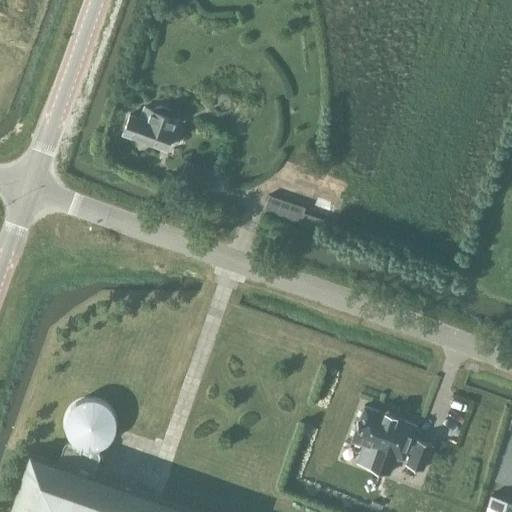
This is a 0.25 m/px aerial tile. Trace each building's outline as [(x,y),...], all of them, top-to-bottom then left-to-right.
[(123,134),(166,149),(176,119),(144,107),(141,118),(130,114),(123,134)] [(179,181),(205,190),(212,170),(186,161),(179,181)] [(299,225),(318,232),(322,219),(303,213),(305,208),(269,195),(264,212),(299,224),(299,225)] [(114,411),(113,409),(111,407),(110,406),(108,404),(106,402),(105,401),(103,400),(100,399),(98,398),(96,397),(94,397),(91,397),(87,397),(84,397),(82,398),(80,398),(78,399),(76,401),(74,402),(72,403),(70,405),(69,407),(68,409),(66,411),(65,413),(65,415),(64,417),(63,419),(63,422),(63,424),(63,426),(64,429),(64,431),(65,433),(66,435),(67,437),(69,439),(64,442),(56,463),(29,454),(8,511),(193,511),(92,476),(99,454),(99,448),(101,447),(103,446),(105,445),(107,444),(109,442),(110,440),(112,438),(113,436),(114,434),(115,432),(116,430),(116,428),(116,425),(116,423),(116,421),(116,418),(115,416),(115,414),(114,411)] [(364,444),(357,462),(389,473),(395,456),(407,460),(406,463),(423,469),(431,445),(411,438),(416,424),(364,405),(352,440),(364,444)]
